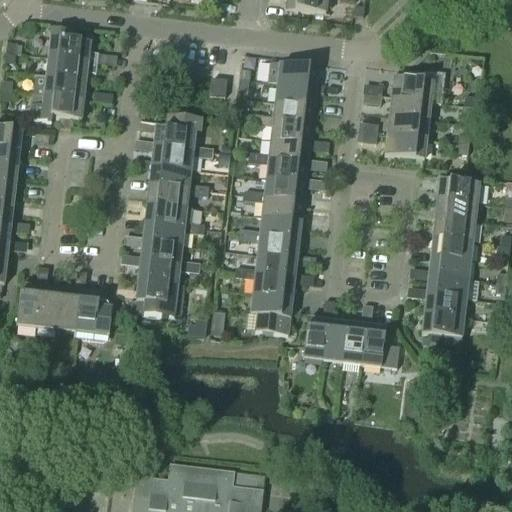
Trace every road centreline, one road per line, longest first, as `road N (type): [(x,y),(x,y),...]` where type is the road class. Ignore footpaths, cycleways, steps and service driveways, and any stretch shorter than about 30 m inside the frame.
road 1 (residential): [(124,150),(111,268),(52,261),(65,144)]
road 2 (residential): [(346,178),(335,293),(394,298),(405,184)]
road 3 (residential): [(353,52),(346,178)]
road 4 (residential): [(134,27),(124,150)]
